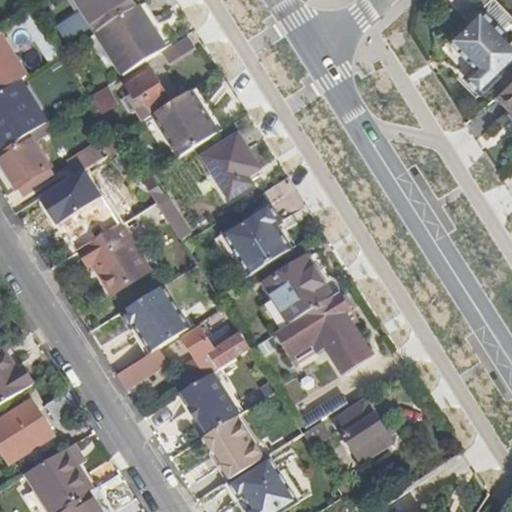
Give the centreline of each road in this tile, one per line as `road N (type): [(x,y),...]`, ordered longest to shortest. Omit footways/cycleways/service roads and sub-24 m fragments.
road 1 (residential): [(313,160),(511,465)]
road 2 (residential): [(174,511),(0,236)]
road 3 (tertiary): [(511,364),(359,126)]
road 4 (residential): [(511,235),(419,89),(359,126)]
road 5 (residential): [(212,0),(313,160)]
